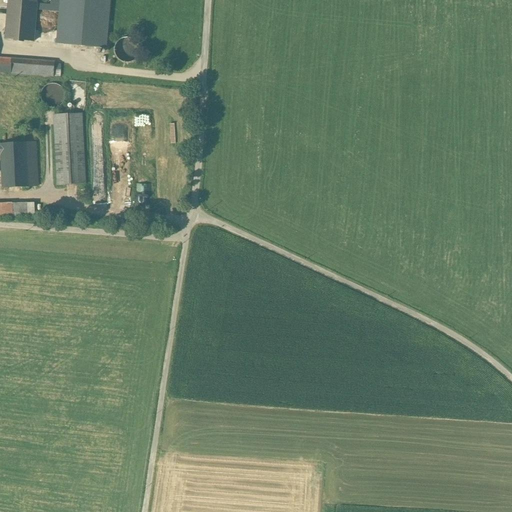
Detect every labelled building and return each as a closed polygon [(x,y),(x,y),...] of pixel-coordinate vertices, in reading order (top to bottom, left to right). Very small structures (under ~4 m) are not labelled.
[(0,0),(0,7),(8,8),(8,0),(0,0)] [(36,0),(8,0),(8,8),(6,39),(33,42),(36,10),(37,4),(36,0)] [(51,0),(51,5),(37,4),(36,10),(59,12),(60,0),(51,0)] [(110,0),(60,0),(59,12),(56,44),(106,48),(108,34),(110,0)] [(137,58),(139,55),(140,50),(139,46),(137,43),(135,40),(131,38),(127,38),(123,38),(119,40),(117,43),(115,47),(114,51),(115,55),(117,59),(121,62),(125,63),(130,63),(134,61),(137,58)] [(0,72),(54,77),(55,62),(0,58),(0,72)] [(63,102),(64,98),(64,94),(63,91),(60,87),(57,85),(53,84),(49,84),(47,85),(45,86),(43,88),(41,89),(40,92),(40,94),(40,96),(40,99),(41,101),(42,103),(43,105),(45,106),(49,108),(53,108),(57,107),(60,105),(63,102)] [(81,114),(52,115),(56,186),(85,185),(81,114)] [(7,144),(1,145),(0,145),(0,152),(2,189),(30,187),(28,152),(28,142),(27,143),(7,144)] [(35,142),(28,142),(28,152),(36,151),(35,142)] [(36,151),(28,152),(30,187),(38,187),(36,151)] [(12,203),(0,203),(0,217),(13,217),(13,204),(12,203)] [(28,203),(13,204),(13,217),(28,216),(28,203)]
